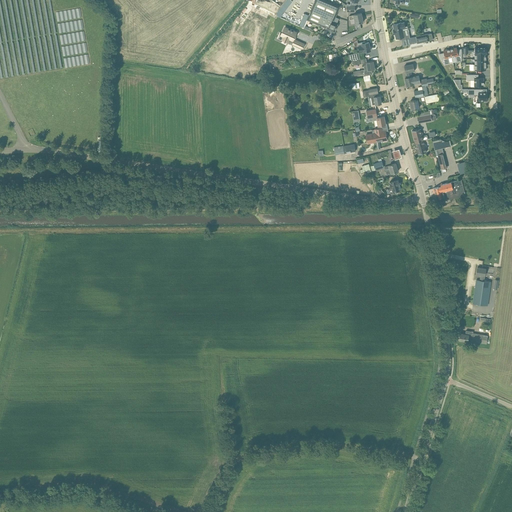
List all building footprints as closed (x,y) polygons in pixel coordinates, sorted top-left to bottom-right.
[(334,20),(340,6),(325,0),(315,0),(307,19),(325,28),(326,26),(328,27),(327,28),(329,30),(332,31),(334,32),(335,29),(336,29),(337,27),(336,27),(337,24),(331,22),(332,20),(334,20)] [(363,22),(361,13),(357,14),(353,15),(349,16),(350,20),(354,19),(355,24),(363,22)] [(400,40),(407,39),(405,30),(403,31),(402,29),(405,28),(404,22),(401,23),(393,24),(394,29),(393,29),(394,34),(395,34),(396,39),(399,38),(400,40)] [(285,27),(281,35),(284,36),(282,39),(288,42),(288,41),(293,43),(293,44),(298,47),(300,43),(295,40),(294,41),(293,40),(296,32),(285,27)] [(416,36),(409,38),(410,44),(415,43),(417,42),(417,43),(429,41),(429,40),(433,40),(431,33),(428,34),(428,33),(415,36),(416,36)] [(357,40),(354,42),(355,47),(358,46),(359,51),(360,52),(364,52),(365,51),(370,50),(369,42),(363,44),(362,42),(358,43),(357,40)] [(452,49),(450,49),(452,57),(453,63),(457,62),(462,61),(462,50),(461,49),(457,50),(456,48),(452,49),(452,48),(452,49)] [(444,53),(439,54),(440,58),(445,65),(449,63),(448,58),(452,57),(450,49),(448,50),(448,49),(447,49),(448,50),(443,51),(444,53)] [(375,69),(373,61),(366,62),(366,63),(363,63),(364,67),(364,70),(353,71),(354,76),(365,74),(365,75),(373,74),(372,70),(375,69)] [(414,84),(412,77),(411,72),(415,71),(413,64),(404,66),(406,73),(407,78),(405,78),(407,86),(414,84)] [(467,74),(467,80),(470,80),(472,80),(472,83),(470,83),(470,87),(474,87),(474,86),(483,86),(483,78),(483,77),(478,77),(478,74),(467,74)] [(412,77),(414,84),(421,83),(419,75),(412,77)] [(415,110),(415,109),(419,108),(417,102),(421,101),(421,103),(426,102),(425,96),(428,95),(426,86),(418,87),(418,90),(414,91),(415,98),(415,97),(416,100),(410,101),(411,105),(410,106),(411,111),(415,110)] [(368,90),(362,91),(364,97),(370,96),(370,98),(371,98),(372,105),(375,104),(375,105),(377,105),(381,104),(380,96),(378,96),(377,93),(378,93),(377,88),(372,89),(368,90)] [(461,89),(461,92),(468,92),(468,95),(478,95),(478,100),(487,100),(487,92),(483,92),(483,89),(468,89),(462,89),(461,89)] [(426,102),(426,103),(440,100),(438,94),(425,96),(426,102)] [(375,109),(366,111),(367,118),(366,118),(367,122),(377,120),(378,126),(386,125),(385,124),(386,124),(386,123),(386,121),(385,121),(384,116),(377,117),(377,116),(375,109)] [(358,110),(352,111),(354,122),(360,121),(358,110)] [(434,114),(419,117),(417,117),(418,123),(432,120),(436,119),(435,115),(434,114)] [(385,132),(383,132),(382,128),(375,129),(375,133),(376,133),(376,137),(375,138),(376,141),(387,139),(385,131),(385,132)] [(375,133),(375,129),(372,130),(372,134),(366,135),(367,143),(376,141),(375,138),(376,137),(376,133),(375,133)] [(420,129),(412,131),(412,132),(415,143),(423,140),(428,139),(427,135),(423,136),(422,132),(421,132),(420,129)] [(423,140),(415,143),(418,154),(426,152),(425,148),(427,148),(426,144),(424,144),(423,140)] [(349,145),(334,148),(335,154),(344,153),(356,151),(355,149),(350,150),(349,145)] [(442,148),(434,150),(436,155),(437,154),(441,169),(442,169),(445,168),(448,167),(444,153),(442,148)] [(374,165),(371,166),(372,171),(373,171),(383,168),(381,161),(381,159),(378,159),(379,162),(374,164),(374,165)] [(389,166),(384,167),(386,171),(390,170),(391,173),(398,171),(396,163),(389,166)] [(371,171),(369,164),(362,166),(363,169),(360,170),(361,173),(367,171),(367,173),(371,171)] [(450,186),(447,186),(448,190),(450,198),(455,197),(455,198),(456,198),(458,198),(458,197),(458,196),(465,195),(461,179),(449,183),(450,186)] [(391,189),(392,189),(393,192),(395,192),(395,193),(399,192),(398,191),(400,190),(399,186),(400,186),(398,180),(397,180),(390,182),(389,182),(391,189)] [(439,187),(433,188),(435,194),(436,199),(437,202),(442,201),(447,199),(450,198),(447,186),(450,186),(449,183),(443,184),(438,185),(439,187)] [(485,276),(486,269),(477,267),(476,274),(481,275),(480,280),(484,281),(485,276)] [(504,276),(498,276),(495,301),(500,301),(501,295),(511,296),(511,286),(503,286),(504,276)] [(484,281),(480,280),(476,280),(473,303),(487,305),(491,282),(484,281)] [(469,335),(460,333),(459,340),(468,342),(468,339),(472,339),(472,341),(487,343),(488,335),(473,333),(473,335),(469,335)]
